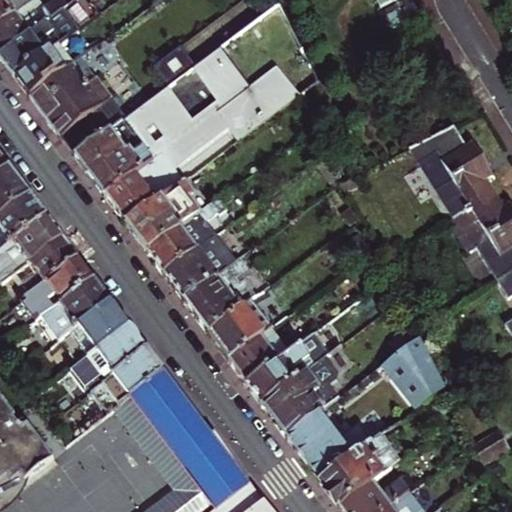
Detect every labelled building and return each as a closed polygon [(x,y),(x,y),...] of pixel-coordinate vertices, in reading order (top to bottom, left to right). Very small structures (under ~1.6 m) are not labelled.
[(31,5),(18,14),(0,27),(0,58),(0,59),(65,9),(58,0),(56,0),(38,14),(31,5)] [(0,0),(0,27),(18,14),(11,4),(16,0),(0,0)] [(105,199),(132,179),(303,51),(281,5),(196,69),(169,90),(127,122),(76,160),(105,199)] [(0,59),(15,79),(78,31),(81,30),(65,9),(0,59)] [(30,99),(82,60),(94,51),(78,31),(15,79),(30,99)] [(154,69),(169,90),(196,69),(181,48),(154,69)] [(230,132),(239,143),(319,84),(303,51),(132,179),(153,207),(184,184),(176,173),(230,132)] [(112,101),(82,60),(30,99),(61,139),(112,101)] [(112,101),(61,139),(76,160),(127,122),(112,101)] [(467,150),(454,129),(407,151),(435,195),(446,189),(463,216),(495,196),(487,182),(494,177),(486,164),(474,145),(467,150)] [(0,220),(29,199),(8,171),(0,177),(0,220)] [(153,207),(132,179),(105,199),(127,227),(153,207)] [(148,255),(200,216),(187,198),(198,189),(191,179),(184,184),(153,207),(127,227),(148,255)] [(148,255),(164,277),(217,238),(207,225),(218,217),(220,219),(227,213),(223,208),(232,201),(227,195),(200,216),(148,255)] [(504,209),(495,196),(463,216),(450,224),(468,252),(474,249),(497,286),(511,276),(511,205),(511,204),(504,209)] [(0,254),(45,221),(29,199),(0,220),(0,254)] [(15,277),(61,242),(45,221),(0,254),(0,284),(1,286),(15,277)] [(186,305),(238,266),(217,238),(164,277),(186,305)] [(41,292),(77,264),(61,242),(15,277),(31,298),(41,292)] [(45,305),(51,314),(69,303),(93,285),(77,264),(41,292),(31,298),(19,306),(28,318),(45,305)] [(244,275),(238,266),(186,305),(209,337),(248,307),(254,303),(237,281),(244,275)] [(511,300),(511,323),(504,328),(511,340),(511,276),(497,286),(508,303),(511,300)] [(60,343),(109,306),(93,285),(69,303),(51,314),(35,324),(53,348),(60,343)] [(127,330),(109,306),(60,343),(69,355),(78,348),(87,360),(127,330)] [(268,335),(248,307),(209,337),(229,363),(267,335),(268,335)] [(146,355),(127,330),(87,360),(68,374),(83,394),(99,382),(102,387),(146,355)] [(294,347),(302,341),(296,333),(287,339),(294,347)] [(285,360),(267,335),(229,363),(248,388),(285,360)] [(248,388),(263,408),(327,360),(319,350),(323,348),(315,337),(285,360),(248,388)] [(386,366),(418,409),(444,389),(420,340),(386,366)] [(327,360),(263,408),(288,441),(320,416),(326,412),(316,398),(325,391),(321,387),(351,364),(340,349),(327,360)] [(162,377),(146,355),(102,387),(119,409),(125,404),(162,377)] [(162,377),(125,404),(129,409),(133,406),(199,494),(212,511),(217,511),(247,490),(162,377)] [(119,409),(102,387),(87,398),(104,421),(118,410),(119,409)] [(145,511),(212,511),(199,494),(133,406),(129,409),(125,404),(119,409),(118,410),(177,488),(145,511)] [(0,485),(1,486),(0,484),(0,479),(4,477),(14,489),(46,465),(22,432),(15,438),(3,423),(7,420),(0,410),(0,485)] [(320,484),(370,446),(359,430),(341,444),(320,416),(288,441),(320,484)] [(485,469),(510,453),(499,435),(475,449),(485,469)] [(320,484),(340,511),(374,485),(402,464),(382,437),(370,446),(320,484)] [(0,484),(1,486),(0,485),(0,499),(14,489),(4,477),(0,479),(0,484)] [(374,485),(340,511),(341,511),(390,511),(412,496),(402,483),(385,496),(384,499),(374,485)] [(411,511),(419,506),(412,496),(390,511),(411,511)]
